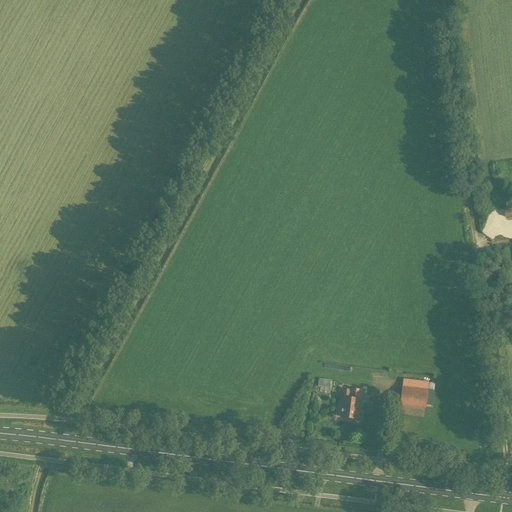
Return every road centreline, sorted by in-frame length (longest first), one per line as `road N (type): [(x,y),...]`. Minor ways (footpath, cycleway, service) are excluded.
road 1 (primary): [(511,498),(0,433)]
road 2 (track): [(502,497),(505,453),(441,0)]
